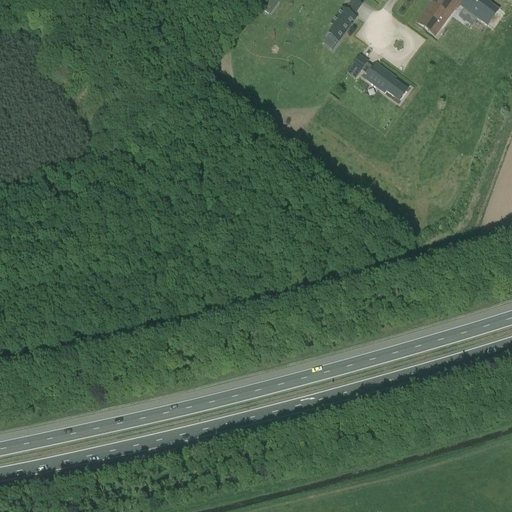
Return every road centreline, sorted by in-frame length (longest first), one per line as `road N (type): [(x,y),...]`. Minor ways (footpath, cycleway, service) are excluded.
road 1 (motorway): [(511,317),(281,384),(0,449)]
road 2 (motorway): [(0,474),(282,410),(511,344)]
